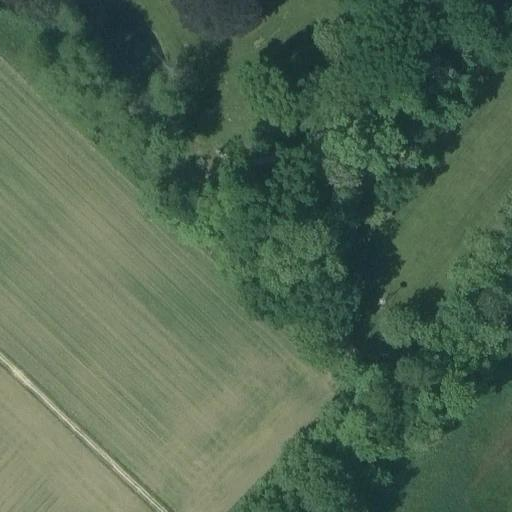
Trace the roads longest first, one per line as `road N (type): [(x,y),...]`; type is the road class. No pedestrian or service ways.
road 1 (track): [(0,359),(158,511)]
road 2 (track): [(319,511),(414,400)]
